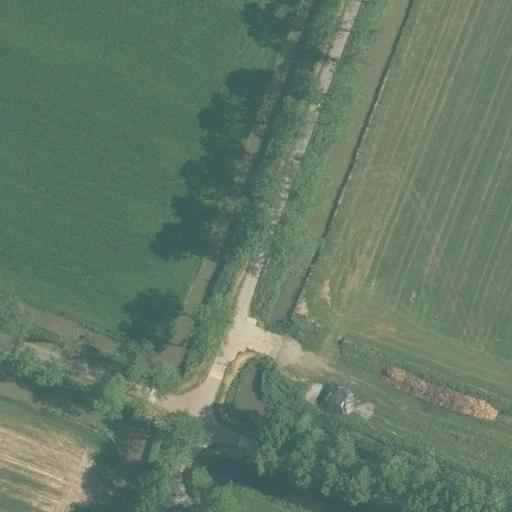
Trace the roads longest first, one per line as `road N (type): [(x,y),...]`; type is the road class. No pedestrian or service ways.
road 1 (unclassified): [(194,418),(353,0)]
road 2 (unclassified): [(426,511),(194,418)]
road 3 (unclassified): [(194,418),(0,340)]
